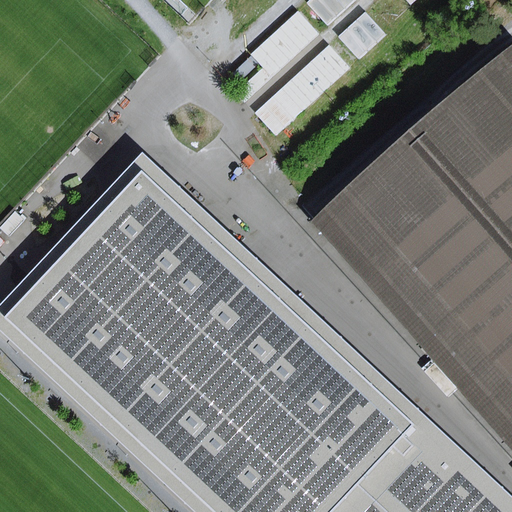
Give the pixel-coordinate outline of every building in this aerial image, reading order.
[(355,0),(310,0),(308,3),(328,25),(355,0)] [(298,12),(252,54),(264,68),(236,94),(245,104),(320,35),(298,12)] [(365,13),(339,38),(359,59),(386,35),(365,13)] [(511,43),(305,222),(511,460),(511,43)] [(329,45),(256,113),(277,136),(350,67),(329,45)] [(511,511),(511,498),(143,156),(0,308),(0,329),(196,511),(511,511)] [(26,214),(43,214),(43,191),(26,191),(26,214)]
